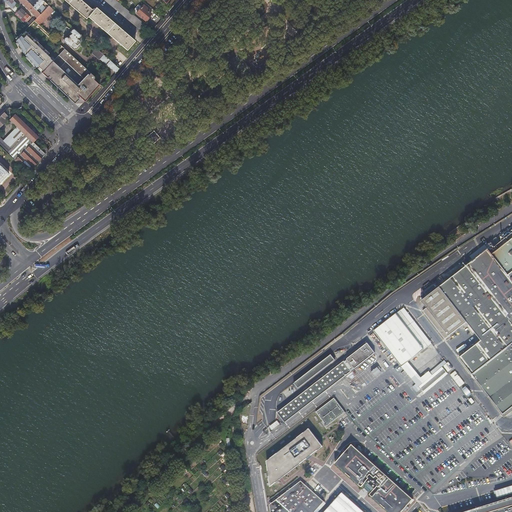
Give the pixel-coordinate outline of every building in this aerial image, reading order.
[(3,0),(12,9),(17,4),(13,0),(3,0)] [(18,0),(25,6),(37,18),(40,14),(37,10),(33,6),(27,0),(26,0),(18,0)] [(42,0),(38,0),(33,6),(37,10),(38,9),(44,2),(42,0)] [(135,41),(115,24),(96,7),(94,9),(93,8),(92,10),(80,0),(64,0),(86,19),(87,17),(127,50),(135,41)] [(115,0),(104,0),(138,29),(143,23),(116,0),(115,0)] [(148,17),(150,15),(151,14),(148,11),(149,10),(143,5),(136,13),(146,22),(149,18),(148,17)] [(40,14),(37,18),(36,19),(34,20),(37,22),(38,24),(45,17),(46,18),(51,13),(50,12),(52,9),(49,6),(44,11),(40,14)] [(23,22),(29,16),(21,9),(19,11),(15,15),(23,22)] [(55,12),(53,14),(51,17),(67,31),(72,26),(55,12)] [(29,16),(23,22),(28,27),(31,23),(34,20),(33,19),(32,19),(28,23),(27,22),(31,17),(30,16),(29,16)] [(17,39),(15,40),(19,47),(27,58),(41,72),(47,77),(74,103),(78,100),(81,97),(81,98),(97,81),(96,81),(96,80),(95,79),(95,78),(95,77),(95,76),(71,54),(38,24),(37,22),(34,20),(31,23),(28,27),(16,38),(17,39)] [(66,36),(65,38),(63,39),(63,41),(70,47),(74,43),(76,45),(78,45),(80,43),(80,41),(77,39),(81,35),(74,29),(73,29),(70,31),(71,33),(71,34),(68,37),(67,37),(66,36)] [(119,69),(111,62),(103,55),(100,59),(115,73),(119,69)] [(110,74),(109,72),(107,70),(106,70),(105,69),(103,68),(100,69),(99,69),(97,70),(97,71),(95,73),(95,76),(95,77),(95,78),(95,79),(96,80),(96,81),(97,81),(100,84),(103,87),(109,80),(110,78),(110,76),(110,74)] [(78,100),(74,103),(83,103),(100,84),(97,81),(81,98),(81,97),(78,100)] [(28,174),(45,154),(49,150),(44,146),(41,149),(33,142),(38,137),(15,115),(10,120),(28,138),(13,153),(15,155),(12,158),(28,174)] [(5,146),(0,140),(0,146),(12,158),(15,155),(13,153),(5,146)] [(0,182),(8,174),(0,165),(0,182)] [(504,414),(511,407),(511,232),(490,250),(488,248),(473,260),(441,284),(437,279),(424,290),(428,295),(421,299),(427,306),(423,310),(445,338),(467,321),(481,339),(459,356),(470,371),(477,379),(504,414)] [(473,260),(488,248),(485,244),(470,255),(473,260)] [(404,306),(396,312),(399,316),(424,348),(431,342),(407,310),(404,306)] [(376,333),(401,365),(407,361),(424,348),(399,316),(396,312),(374,329),(376,333)] [(276,413),(284,423),(374,354),(366,344),(276,413)] [(330,354),(293,382),(297,388),(334,359),(330,354)] [(407,361),(401,365),(418,385),(432,374),(429,371),(429,370),(421,377),(407,361)] [(439,363),(429,371),(432,374),(442,366),(439,363)] [(432,374),(418,385),(421,389),(445,369),(442,366),(432,374)] [(351,379),(356,374),(353,371),(348,376),(351,379)] [(465,386),(461,389),(466,396),(470,393),(465,386)] [(325,422),(326,424),(326,425),(345,411),(334,396),(315,410),(325,422)] [(306,417),(319,434),(328,428),(314,410),(306,417)] [(270,426),(272,430),(279,426),(277,422),(270,426)] [(308,428),(263,460),(267,486),(269,485),(322,447),(308,428)] [(350,444),(333,463),(387,511),(400,511),(412,499),(350,444)] [(269,511),(312,511),(323,500),(300,479),(269,503),(269,511)] [(323,511),(363,511),(341,492),(323,511)] [(511,511),(511,495),(458,511),(511,511)]
